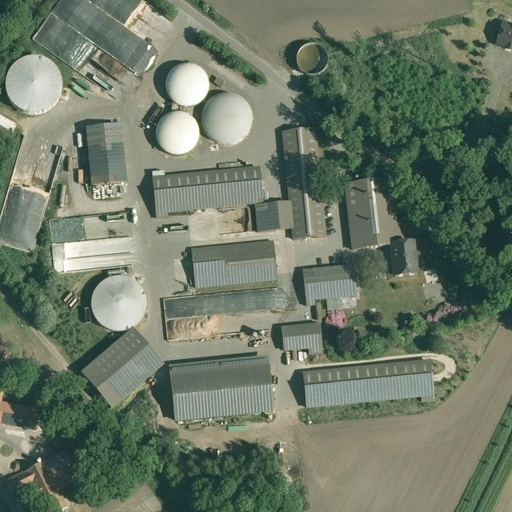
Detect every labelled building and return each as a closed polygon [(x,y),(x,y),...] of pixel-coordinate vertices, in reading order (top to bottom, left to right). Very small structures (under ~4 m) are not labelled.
[(61,0),(36,42),(59,56),(75,30),(112,53),(118,44),(112,41),(114,38),(111,36),(115,29),(119,32),(123,25),(112,18),(121,3),(123,5),(126,0),(127,0),(61,0)] [(511,26),(503,24),(497,45),(511,49),(511,26)] [(308,77),(332,70),(324,43),(299,51),(308,77)] [(4,87),(6,96),(10,105),(16,111),(24,115),(33,117),(42,115),(51,111),(58,104),(62,94),(62,85),(59,75),(54,67),(45,61),(36,59),(26,60),(17,64),(10,70),(6,78),(4,87)] [(194,67),(190,66),(186,65),(182,66),(179,67),(177,68),(175,70),(173,71),(171,72),(170,74),(169,76),(167,79),(166,81),(166,83),(166,85),(166,88),(166,90),(166,92),(167,94),(168,97),(169,99),(171,101),(172,103),(175,105),(177,106),(179,107),(182,108),(185,109),(188,109),(192,108),(194,108),(196,107),(198,106),(201,104),(202,103),(203,101),(204,100),(206,98),(206,97),(207,95),(208,93),(209,90),(209,87),(209,84),(208,82),(208,80),(207,78),(205,75),(204,73),(202,71),(200,70),(198,69),(196,67),(194,67)] [(225,83),(218,79),(215,84),(221,88),(225,83)] [(230,95),(226,95),(222,95),(219,96),(216,98),(213,99),(211,100),(210,102),(208,104),(206,105),(205,107),(204,109),(203,111),(202,114),(202,116),(202,118),(202,121),(202,123),(202,125),(202,127),(203,129),(204,131),(206,134),(208,137),(210,139),(212,141),(214,142),(217,144),(221,145),(224,145),(228,146),(232,145),(234,145),(236,144),(238,143),(240,142),(242,141),(244,139),(247,136),(249,133),(250,131),(251,129),(252,126),(252,123),(252,121),(252,119),(252,117),(252,115),(251,113),(251,111),(250,109),(249,108),(248,106),(247,105),(246,103),(244,102),(243,100),(240,99),(238,98),(237,97),(234,96),(230,95)] [(173,114),(171,115),(168,116),(165,118),(163,119),(162,121),(160,123),(159,125),(158,127),(157,129),(156,131),(156,133),(156,136),(156,138),(156,140),(157,141),(157,143),(158,144),(159,147),(161,149),(163,151),(165,153),(167,155),(170,156),(172,156),(175,157),(179,157),(182,157),(184,156),(187,155),(190,153),(192,151),(194,149),(196,146),(198,144),(198,142),(199,139),(199,137),(199,135),(199,133),(199,131),(198,128),(197,126),(196,124),(194,121),(193,120),(191,119),(189,117),(187,116),(184,115),(181,114),(177,114),(173,114)] [(120,126),(87,130),(93,187),(126,183),(120,126)] [(315,130),(283,134),(290,203),(292,230),(294,241),(325,238),(315,130)] [(260,169),(153,180),(157,219),(168,218),(167,213),(263,204),(260,169)] [(393,180),(343,186),(351,253),(389,248),(389,245),(401,244),(393,180)] [(290,203),(254,207),(256,234),(292,230),(290,203)] [(0,225),(0,245),(36,252),(39,231),(0,225)] [(274,243),(192,251),(196,289),(278,281),(274,243)] [(401,244),(389,245),(389,248),(393,279),(418,276),(415,243),(401,244)] [(69,261),(70,269),(99,265),(98,257),(69,261)] [(353,267),(303,272),(306,302),(357,297),(353,267)] [(127,280),(124,279),(121,278),(117,278),(113,279),(110,280),(106,281),(103,283),(100,285),(98,287),(96,289),(94,292),(93,295),(92,297),(92,299),(91,302),(91,304),(91,307),(91,309),(91,311),(92,313),(92,315),(94,318),(95,321),(98,325),(100,327),(102,328),(104,329),(105,330),(107,331),(110,332),(113,333),(116,333),(120,333),(123,333),(126,332),(129,331),(131,330),(133,329),(135,328),(137,326),(138,325),(140,323),(142,320),(144,316),(145,313),(145,310),(146,308),(146,305),(146,302),(145,300),(145,298),(144,296),(143,294),(141,291),(139,288),(137,286),(135,284),(133,282),(131,282),(129,281),(127,280)] [(249,291),(165,299),(169,341),(231,335),(230,330),(237,329),(237,326),(245,325),(244,323),(238,323),(238,319),(233,319),(233,316),(251,314),(249,291)] [(319,326),(282,330),(285,352),(321,348),(319,326)] [(164,367),(132,329),(80,374),(112,411),(164,367)] [(12,345),(0,342),(0,403),(0,404),(12,345)] [(267,358),(168,368),(174,425),(273,414),(267,358)] [(303,374),(307,409),(433,397),(429,361),(303,374)] [(40,411),(0,404),(0,424),(36,431),(40,411)] [(80,480),(65,451),(41,463),(42,465),(44,464),(54,482),(59,492),(80,480)] [(42,465),(7,483),(17,501),(35,492),(54,482),(44,464),(42,465)] [(54,482),(35,492),(40,502),(45,511),(63,511),(68,509),(59,492),(54,482)] [(35,492),(17,501),(22,511),(40,502),(35,492)]
